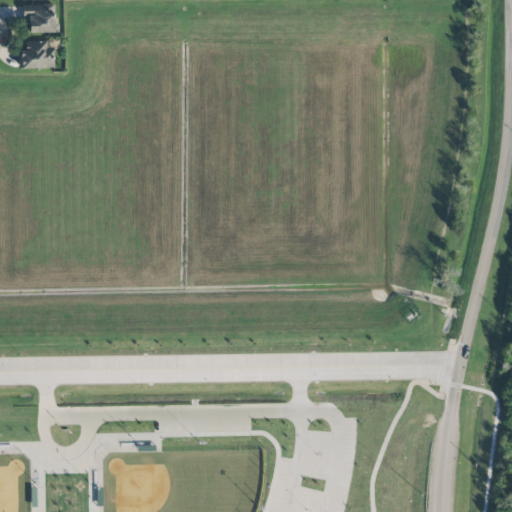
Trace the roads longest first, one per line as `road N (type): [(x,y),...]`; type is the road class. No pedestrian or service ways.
road 1 (tertiary): [(511,0),(506,156),(446,424),(437,511)]
road 2 (tertiary): [(0,372),(460,361)]
